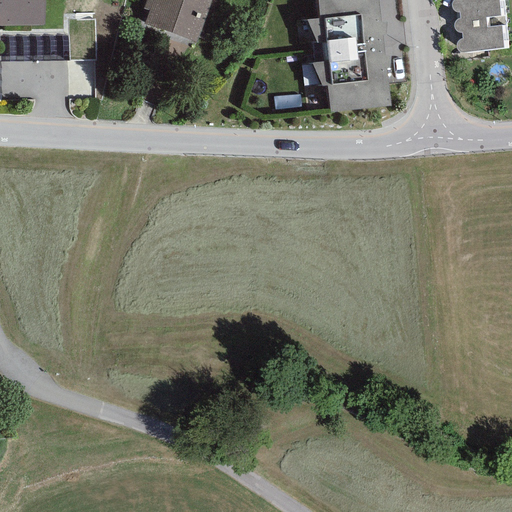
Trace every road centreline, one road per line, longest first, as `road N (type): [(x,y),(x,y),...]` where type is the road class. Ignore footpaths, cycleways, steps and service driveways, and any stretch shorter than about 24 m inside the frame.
road 1 (residential): [(0,131),(358,147),(432,136)]
road 2 (unclassified): [(295,511),(193,446),(43,389),(0,347)]
road 3 (residential): [(432,136),(419,0)]
